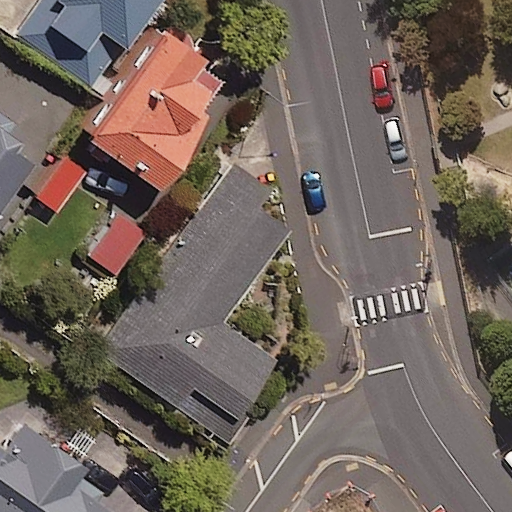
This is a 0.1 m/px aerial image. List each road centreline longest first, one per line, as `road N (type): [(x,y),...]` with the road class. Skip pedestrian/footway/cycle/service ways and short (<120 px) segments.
road 1 (tertiary): [(324,0),(418,398)]
road 2 (residential): [(418,398),(345,419),(312,446),(265,511)]
road 3 (tertiary): [(418,398),(494,511)]
